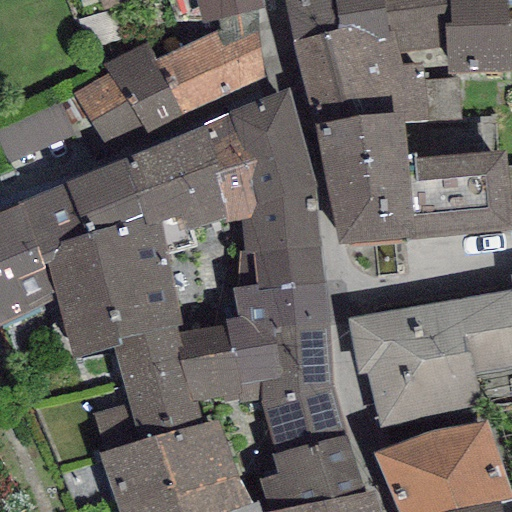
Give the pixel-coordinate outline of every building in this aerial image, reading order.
[(97,0),(101,13),(140,0),(194,0),(203,30),(218,26),(256,16),(264,14),(260,0),(97,0)] [(381,0),(323,0),(283,8),(314,135),(400,124),(401,129),(427,126),(425,93),(424,70),(400,75),(393,38),(388,39),(381,0)] [(381,0),(388,39),(393,38),(400,75),(424,70),(425,93),(459,87),(459,79),(511,78),(511,73),(509,60),(511,59),(511,22),(508,22),(506,0),(381,0)] [(256,16),(218,26),(219,35),(154,64),(181,118),(263,81),(256,16)] [(181,118),(154,64),(144,46),(103,67),(109,79),(73,97),(97,145),(136,125),(142,137),(181,118)] [(240,227),(317,220),(314,188),(288,98),(206,132),(224,229),(240,227)] [(400,124),(314,135),(337,253),(511,238),(511,234),(505,168),(505,161),(407,170),(401,129),(400,124)] [(224,229),(206,132),(121,168),(143,223),(145,234),(160,229),(166,257),(192,249),(189,238),(224,229)] [(143,223),(121,168),(21,209),(37,262),(43,260),(143,223)] [(0,218),(0,331),(55,303),(43,260),(37,262),(21,209),(0,218)] [(317,220),(240,227),(243,264),(254,265),(257,294),(326,290),(317,220)] [(112,349),(175,334),(183,332),(166,257),(160,229),(145,234),(143,223),(43,260),(55,303),(74,364),(113,355),(112,349)] [(366,371),(375,418),(475,398),(472,379),(511,371),(511,282),(508,283),(510,296),(348,328),(356,373),(366,371)] [(236,326),(224,329),(241,402),(238,402),(243,419),(262,412),(333,391),(326,290),(257,294),(232,295),(236,326)] [(222,406),(238,402),(241,402),(224,329),(177,340),(192,408),(221,401),(222,406)] [(112,349),(113,355),(133,428),(194,414),(192,408),(177,340),(175,334),(112,349)] [(333,391),(262,412),(274,459),(349,441),(333,391)] [(156,436),(182,511),(228,511),(249,504),(234,473),(215,421),(156,436)] [(429,440),(378,459),(397,511),(479,511),(499,508),(511,505),(487,431),(429,440)] [(182,511),(156,436),(98,453),(117,511),(182,511)] [(278,480),(261,483),(266,511),(308,511),(331,507),(360,486),(349,441),(274,459),(278,480)] [(379,511),(374,498),(331,507),(308,511),(379,511)] [(260,511),(257,501),(249,504),(228,511),(260,511)]
